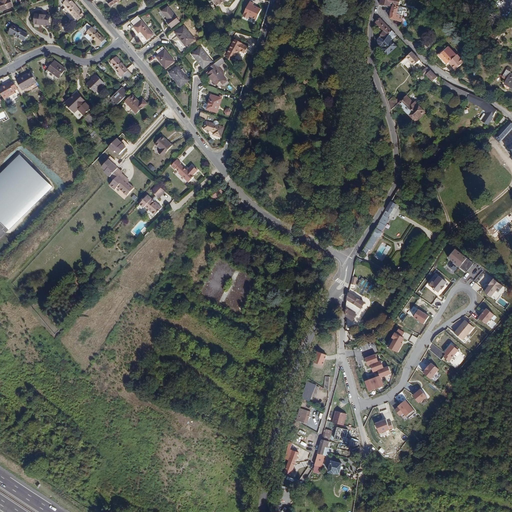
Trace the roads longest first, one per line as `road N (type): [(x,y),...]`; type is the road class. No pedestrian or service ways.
road 1 (tertiary): [(348,261),(395,178),(390,124),(371,62),(374,7)]
road 2 (tertiary): [(261,511),(281,407),(331,294)]
road 3 (residential): [(374,7),(445,77),(511,116)]
road 4 (residential): [(220,168),(272,0)]
road 5 (residential): [(348,261),(254,207),(220,168)]
road 6 (residential): [(220,168),(121,43)]
road 7 (residential): [(425,337),(470,306),(471,293),(454,290),(427,334)]
road 8 (residential): [(121,43),(87,62),(45,49),(0,72)]
